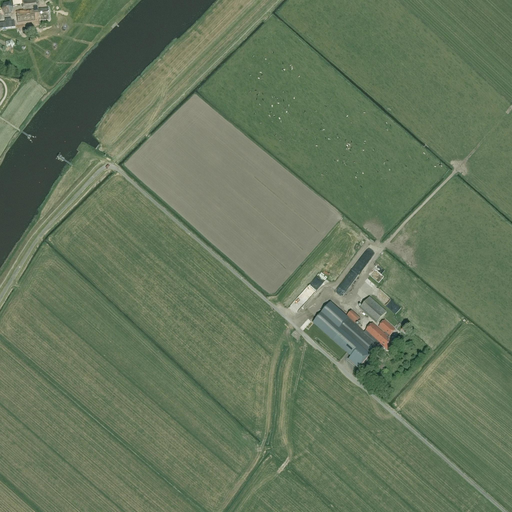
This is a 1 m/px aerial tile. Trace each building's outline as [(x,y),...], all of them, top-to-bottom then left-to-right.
[(49,19),(48,8),(37,9),(36,0),(33,0),(22,1),(23,11),(16,12),(17,23),(49,19)] [(5,19),(5,22),(0,22),(0,29),(15,27),(14,21),(11,22),(11,19),(5,19)] [(368,284),(372,287),(383,270),(379,267),(368,284)] [(309,301),(331,277),(321,269),(307,284),(305,282),(297,291),(309,301)] [(351,270),(332,294),(338,299),(357,274),(351,270)] [(360,308),(377,323),(386,312),(370,297),(360,308)] [(309,319),(314,325),(333,307),(328,301),(309,319)] [(388,338),(396,330),(385,320),(378,327),(385,333),(384,334),(372,323),(364,332),(355,325),(360,319),(351,311),(346,317),(348,318),(331,338),(351,356),(349,359),(358,368),(380,344),(388,351),(394,343),(388,338)]
